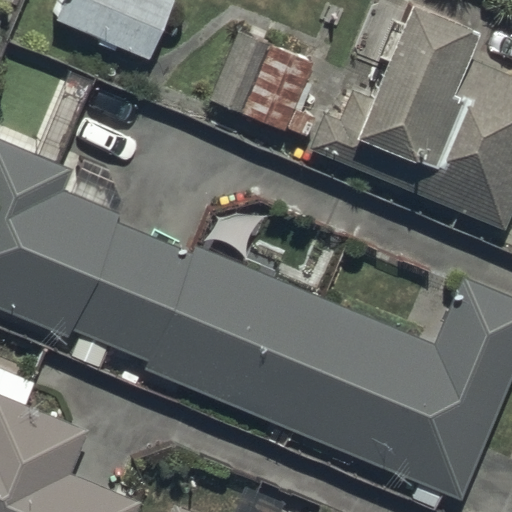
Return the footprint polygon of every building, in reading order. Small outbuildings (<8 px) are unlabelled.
[(48,0),(47,4),(141,42),(157,0),(48,0)] [(300,132),(496,213),(511,176),(511,61),(450,36),(465,0),(382,0),(351,75),(343,71),(331,100),(316,94),(300,132)] [(281,114),(300,122),(309,102),(289,94),(308,48),(234,17),(204,88),(279,119),(281,114)] [(136,356),(455,485),(511,345),(511,283),(455,260),(428,327),(188,230),(185,236),(110,206),(113,198),(57,175),(67,153),(0,125),(0,297),(62,323),(65,315),(140,346),(136,356)] [(0,511),(124,511),(135,487),(65,458),(83,416),(0,382),(0,511)] [(158,511),(313,511),(275,496),(268,511),(222,511),(167,490),(158,511)]
